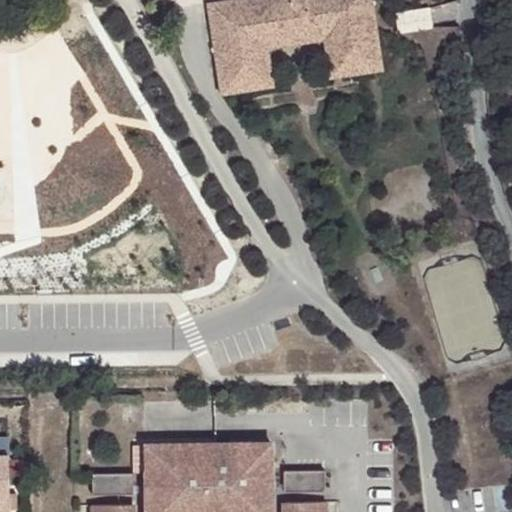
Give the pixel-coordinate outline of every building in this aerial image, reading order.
[(250,6),(249,0),(217,0),(202,2),(203,14),(250,6)] [(249,0),(250,6),(203,14),(217,104),(247,99),(250,67),(249,59),(265,57),(271,96),(326,87),(320,48),(379,39),(373,0),(249,0)] [(393,11),(396,30),(431,25),(427,4),(393,11)] [(379,39),(320,48),(326,87),(385,78),(379,39)] [(250,67),(247,99),(271,96),(265,57),(249,59),(250,67)] [(271,511),(271,445),(146,446),(146,511),(271,511)] [(8,511),(8,459),(0,458),(0,511),(8,511)] [(326,472),(284,473),(284,494),(326,494),(326,472)] [(134,475),(92,476),(93,497),(134,497),(134,475)]
